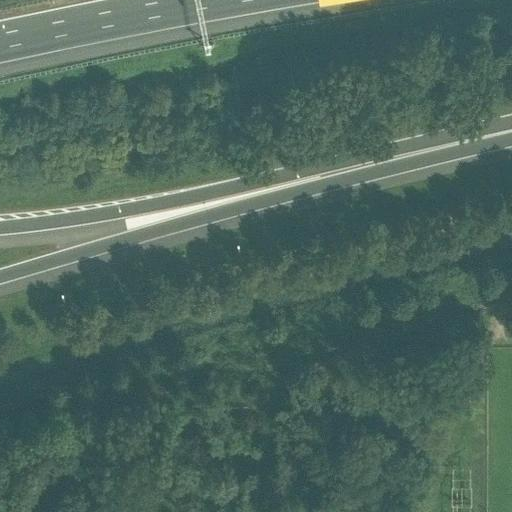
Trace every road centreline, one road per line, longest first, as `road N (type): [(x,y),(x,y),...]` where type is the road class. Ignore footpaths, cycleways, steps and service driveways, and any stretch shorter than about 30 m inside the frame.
road 1 (motorway): [(0,279),(475,130)]
road 2 (motorway): [(0,230),(123,212),(475,130)]
road 3 (motorway): [(0,40),(221,0)]
